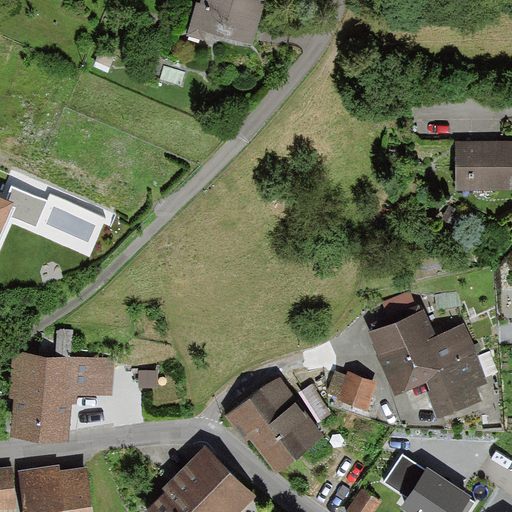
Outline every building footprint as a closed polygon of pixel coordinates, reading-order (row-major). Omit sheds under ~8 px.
[(254,38),(264,0),(195,0),(187,29),(205,34),(208,24),(254,38)] [(108,69),(115,54),(100,48),(94,63),(108,69)] [(511,137),(456,138),(456,184),(511,183),(511,137)] [(0,227),(7,212),(37,225),(48,200),(12,184),(9,191),(0,187),(0,227)] [(397,315),(418,306),(411,290),(390,299),(397,315)] [(397,315),(371,325),(382,350),(378,352),(395,391),(426,378),(427,382),(424,384),(436,414),(483,395),(478,382),(487,378),(485,374),(477,354),(463,320),(438,330),(426,302),(418,306),(397,315)] [(15,391),(12,427),(70,432),(73,395),(77,396),(78,388),(81,353),(22,348),(13,357),(10,391),(15,391)] [(477,354),(485,374),(497,369),(489,349),(477,354)] [(116,356),(81,353),(78,388),(113,391),(116,356)] [(379,378),(349,367),(347,372),(339,394),(338,395),(368,406),(379,378)] [(339,394),(347,372),(336,368),(328,390),(339,394)] [(251,433),(276,466),(323,430),(281,373),(264,381),(226,411),(246,437),(251,433)] [(332,410),(313,380),(300,388),(319,418),(332,410)] [(235,511),(257,491),(206,439),(164,481),(167,483),(141,508),(145,511),(235,511)] [(472,490),(428,461),(425,465),(403,451),(384,478),(406,493),(401,501),(415,510),(414,511),(468,511),(477,500),(469,494),(472,490)] [(60,460),(19,466),(26,511),(95,511),(88,462),(61,466),(60,460)] [(18,511),(14,462),(0,463),(0,511),(18,511)] [(344,511),(372,511),(382,500),(362,486),(344,511)]
